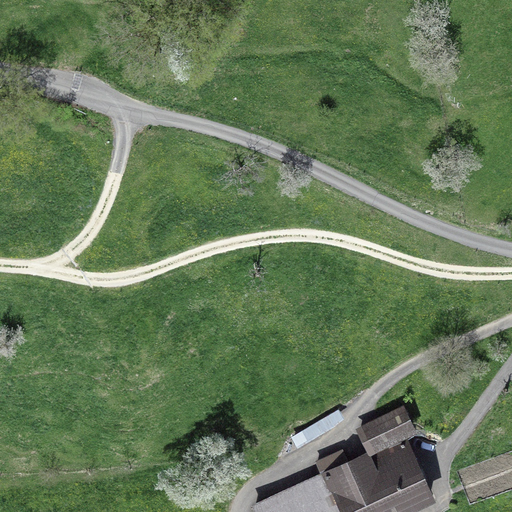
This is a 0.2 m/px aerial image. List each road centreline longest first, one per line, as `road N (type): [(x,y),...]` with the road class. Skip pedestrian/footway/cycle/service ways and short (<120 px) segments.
road 1 (unclassified): [(511,248),(398,210),(213,127),(0,70)]
road 2 (track): [(511,275),(451,277),(300,236),(216,246),(97,282),(0,266)]
road 3 (track): [(135,109),(81,241),(34,268)]
